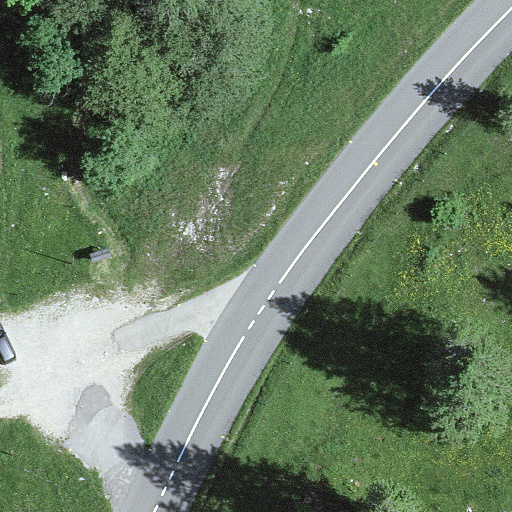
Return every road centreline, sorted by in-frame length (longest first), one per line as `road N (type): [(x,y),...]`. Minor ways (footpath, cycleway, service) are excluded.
road 1 (tertiary): [(511,9),(374,158),(259,313),(156,511)]
road 2 (track): [(259,313),(163,325),(0,400)]
road 3 (track): [(39,386),(117,456),(149,511)]
